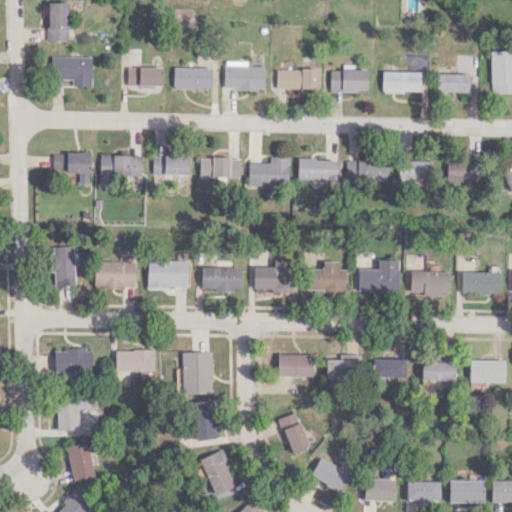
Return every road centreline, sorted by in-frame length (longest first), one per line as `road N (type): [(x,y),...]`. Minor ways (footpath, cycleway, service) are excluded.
road 1 (residential): [(15,117),(511,124)]
road 2 (residential): [(22,317),(511,325)]
road 3 (residential): [(14,0),(25,432),(19,459)]
road 4 (residential): [(243,322),(245,429),(258,464),(300,511)]
